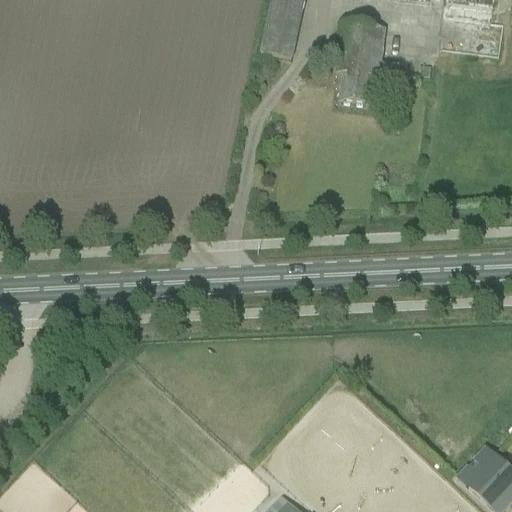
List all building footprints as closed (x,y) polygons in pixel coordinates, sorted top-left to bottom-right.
[(269,0),(258,57),(290,63),(303,2),(297,0),(269,0)] [(444,0),(441,22),(489,28),(492,0),(444,0)] [(384,34),(364,32),(338,29),(333,79),(341,80),(337,108),(367,112),(370,83),(396,86),(398,69),(380,67),(384,34)] [(471,467),(456,483),(487,511),(505,511),(511,505),(511,479),(484,453),(483,454),(471,467)] [(291,511),(281,503),(272,511),(291,511)]
